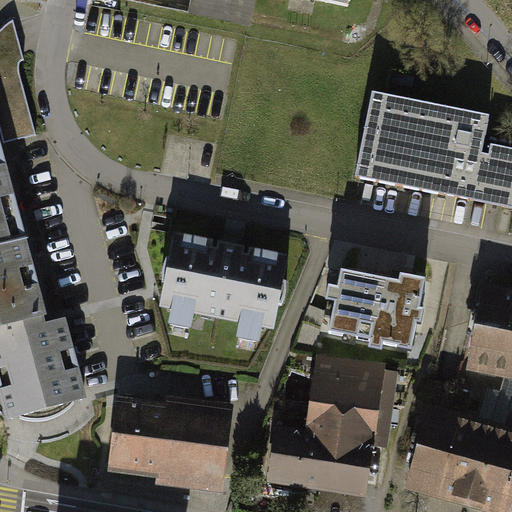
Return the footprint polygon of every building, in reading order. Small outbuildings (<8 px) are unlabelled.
[(370,93),(355,173),(511,202),(511,150),(483,145),(488,115),(370,93)] [(0,327),(41,317),(0,164),(0,327)] [(173,238),(159,308),(277,333),(292,263),(173,238)] [(426,284),(401,279),(400,284),(342,272),(328,336),(371,344),(368,355),(384,358),(385,351),(411,357),(426,284)] [(511,299),(488,294),(473,367),(511,374),(511,299)] [(44,327),(41,317),(0,327),(0,373),(12,417),(76,400),(83,398),(63,322),(55,324),(44,327)] [(278,429),(269,487),(368,502),(376,448),(389,450),(400,379),(388,377),(389,370),(321,359),(317,383),(316,382),(308,433),(278,429)] [(115,402),(109,472),(165,477),(164,487),(227,492),(235,404),(170,398),(169,407),(115,402)] [(511,511),(511,432),(435,412),(415,487),(511,511)]
